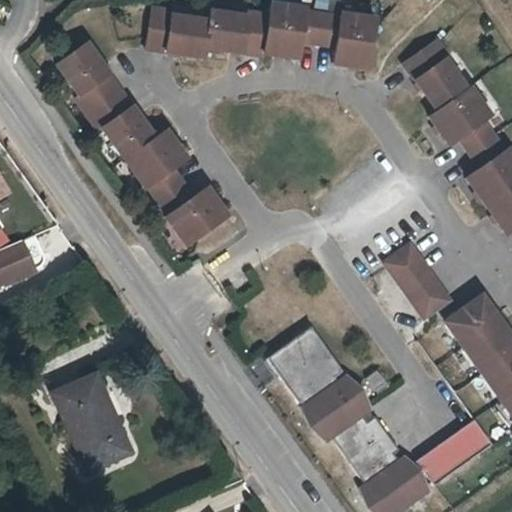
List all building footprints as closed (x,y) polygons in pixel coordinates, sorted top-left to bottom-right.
[(170,13),(149,9),(142,49),(201,58),(203,48),(260,57),(260,53),(296,58),(297,48),(332,54),(330,64),(365,69),(373,22),(338,16),(336,29),(301,23),(303,11),(268,5),(266,18),(245,15),(245,19),(207,14),(205,23),(169,17),(170,13)] [(437,49),(403,71),(435,117),(428,122),(448,150),(457,144),(477,172),(468,178),(507,233),(511,230),(511,156),(509,151),(498,158),(479,131),(489,124),(469,96),(466,98),(445,69),(448,66),(437,49)] [(83,51),(54,71),(76,100),(72,103),(96,134),(100,133),(142,189),(145,186),(166,214),(162,216),(183,244),(224,216),(203,189),(189,197),(169,170),(182,162),(162,133),(151,141),(83,51)] [(0,245),(9,241),(2,226),(0,227),(0,245)] [(31,241),(0,254),(0,289),(1,289),(36,273),(39,270),(41,268),(41,265),(41,262),(31,241)] [(408,248),(382,265),(421,321),(446,304),(408,248)] [(239,266),(226,276),(237,290),(250,280),(239,266)] [(511,350),(477,304),(440,330),(511,425),(511,350)] [(308,331),(263,361),(277,380),(296,404),(304,399),(307,404),(302,407),(327,440),(330,438),(367,487),(361,491),(376,511),(403,511),(431,494),(406,460),(400,464),(394,456),(400,453),(375,420),(367,425),(360,417),(370,410),(346,378),(338,382),(335,378),(340,374),(308,331)] [(127,451),(90,376),(47,396),(83,472),(127,451)] [(469,422),(411,462),(428,485),(487,445),(469,422)]
